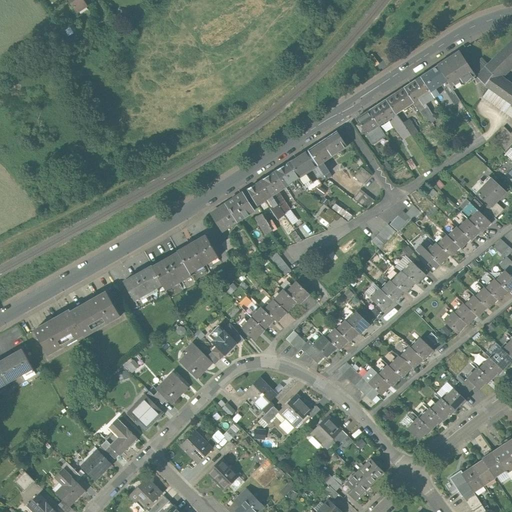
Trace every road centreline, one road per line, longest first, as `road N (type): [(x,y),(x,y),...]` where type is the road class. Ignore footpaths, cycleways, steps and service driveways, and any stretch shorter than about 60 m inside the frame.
road 1 (track): [(0,247),(254,109),(361,0)]
road 2 (tertiary): [(0,322),(339,109)]
road 3 (residential): [(511,223),(322,380)]
road 4 (residential): [(149,451),(239,365),(266,357),(322,380)]
road 5 (tertiary): [(339,109),(511,12)]
road 6 (residential): [(365,417),(511,297)]
road 7 (residential): [(395,201),(481,139),(495,110)]
road 8 (residential): [(313,277),(300,251),(310,241),(395,201)]
road 9 (residential): [(411,475),(511,391)]
